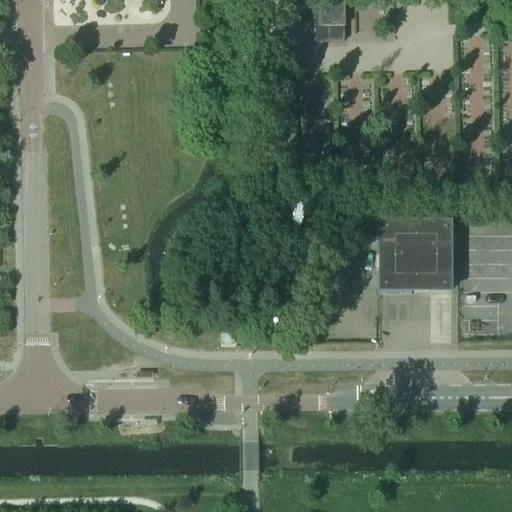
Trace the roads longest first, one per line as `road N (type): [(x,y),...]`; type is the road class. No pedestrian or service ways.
road 1 (secondary): [(511,397),(34,401)]
road 2 (unclassified): [(32,109),(33,312)]
road 3 (residential): [(31,40),(165,37),(183,21),(182,0)]
